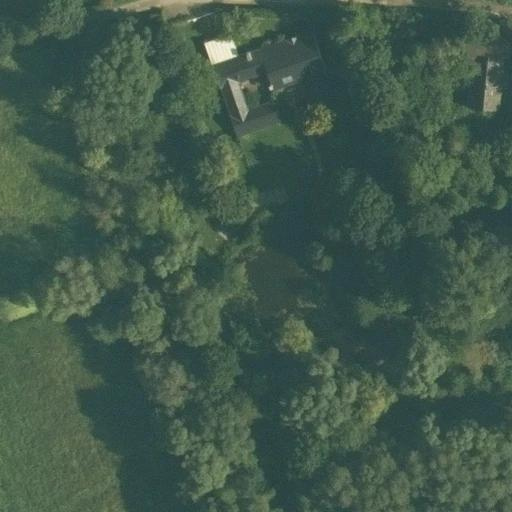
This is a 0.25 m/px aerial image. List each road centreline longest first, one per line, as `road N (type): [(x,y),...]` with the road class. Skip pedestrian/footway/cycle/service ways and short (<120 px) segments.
road 1 (track): [(511,28),(240,0)]
road 2 (track): [(0,47),(163,0)]
